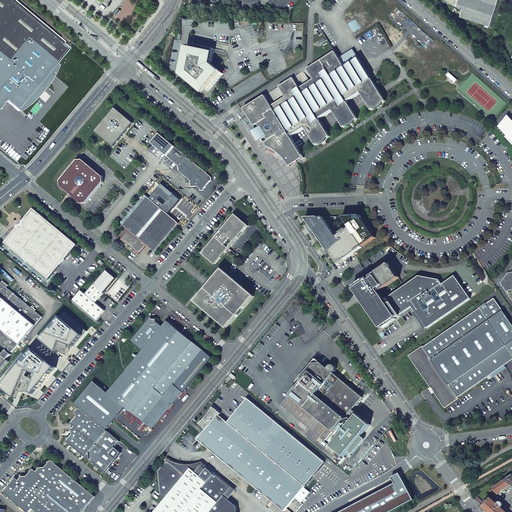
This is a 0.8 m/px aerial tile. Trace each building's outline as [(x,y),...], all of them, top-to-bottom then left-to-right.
[(69,49),(8,0),(0,0),(0,107),(6,100),(7,100),(20,110),(24,108),(28,106),(34,100),(40,95),(47,87),(49,84),(53,78),(56,73),(58,69),(60,64),(57,62),(69,49)] [(499,0),(459,0),(459,2),(453,0),(446,0),(445,4),(463,10),(461,17),(490,27),(499,0)] [(328,56),(335,51),(331,44),(324,49),(328,56)] [(184,68),(187,78),(187,79),(186,80),(201,93),(202,92),(204,94),(207,90),(209,92),(223,74),(213,65),(212,66),(211,63),(212,63),(215,50),(192,45),(192,47),(188,46),(187,48),(186,48),(182,68),(184,68)] [(353,49),(339,58),(342,62),(344,65),(358,57),(353,49)] [(213,65),(223,74),(209,92),(207,90),(204,94),(202,92),(201,93),(210,100),(214,95),(216,96),(222,89),(220,88),(234,71),(227,52),(215,50),(212,63),(211,63),(212,66),(213,65)] [(314,79),(300,88),(293,78),(279,86),(286,97),(272,106),(265,95),(251,104),(251,105),(250,105),(250,106),(251,107),(251,108),(252,108),(246,112),(248,116),(251,119),(257,130),(257,131),(258,132),(258,133),(258,134),(259,135),(259,136),(260,137),(261,137),(262,138),(263,139),(264,139),(266,143),(268,146),(272,149),(274,149),(275,150),(279,153),(284,157),(285,159),(286,160),(286,159),(287,159),(289,163),(290,164),(291,165),(292,165),(293,165),(293,164),(294,164),(294,163),(294,162),(294,161),(293,160),(292,159),(294,157),(295,159),(302,154),(291,137),(305,128),(316,145),(330,137),(319,119),(333,110),(344,128),(358,119),(347,101),(361,93),(372,110),(386,101),(359,58),(345,67),(344,65),(342,62),(339,58),(335,51),(328,56),(307,69),(314,79)] [(115,107),(95,132),(113,147),(134,122),(115,107)] [(261,142),(266,143),(264,139),(263,139),(262,138),(261,137),(260,137),(259,136),(259,135),(258,134),(258,133),(258,132),(257,131),(257,130),(251,119),(248,116),(242,120),(260,141),(261,141),(261,142)] [(511,120),(509,117),(500,128),(511,141),(511,120)] [(151,142),(155,146),(179,166),(180,169),(179,171),(191,180),(192,187),(198,187),(201,189),(201,191),(205,191),(205,189),(210,182),(213,181),(212,177),(175,147),(160,133),(151,142)] [(305,158),(302,154),(295,159),(294,157),(292,159),(293,160),(294,161),(294,162),(294,163),(294,164),(293,164),(293,165),(292,165),(291,165),(290,164),(289,163),(287,159),(286,159),(286,160),(290,167),(305,158)] [(62,184),(83,203),(88,203),(104,182),(104,177),(84,159),(79,160),(62,179),(62,184)] [(138,252),(146,243),(156,250),(179,223),(146,195),(121,224),(129,231),(122,239),(138,252)] [(78,245),(33,208),(23,221),(22,220),(16,228),(17,228),(5,243),(50,279),(78,245)] [(204,253),(217,264),(250,225),(237,214),(204,253)] [(323,217),(306,218),(338,264),(376,238),(361,216),(343,217),(351,228),(338,237),(323,217)] [(471,299),(455,277),(443,285),(440,280),(420,276),(384,301),(378,293),(400,278),(389,263),(368,278),(365,281),(364,280),(355,286),(363,298),(362,299),(381,328),(383,327),(384,329),(389,325),(389,324),(400,316),(412,307),(427,329),(471,299)] [(255,296),(222,268),(195,301),(228,328),(255,296)] [(103,314),(106,311),(96,302),(106,291),(117,278),(107,270),(106,269),(86,295),(83,292),(74,303),(97,321),(103,314)] [(511,272),(508,274),(501,284),(505,292),(511,290),(511,301),(511,272)] [(0,342),(8,349),(10,350),(13,353),(42,317),(7,287),(8,285),(3,281),(1,283),(0,281),(0,342)] [(511,325),(494,300),(411,357),(445,406),(511,360),(511,325)] [(65,315),(47,338),(61,351),(66,342),(78,346),(87,335),(65,315)] [(125,406),(143,421),(173,385),(183,393),(212,358),(168,321),(163,327),(159,324),(157,324),(156,319),(152,320),(152,325),(151,327),(147,324),(143,330),(142,329),(137,335),(138,336),(134,342),(144,351),(108,394),(125,406)] [(0,373),(10,362),(8,360),(12,354),(9,352),(10,350),(8,349),(3,356),(0,353),(0,373)] [(61,366),(38,349),(6,387),(21,398),(24,390),(35,385),(37,386),(35,391),(39,394),(61,366)] [(308,379),(321,363),(316,359),(298,380),(301,382),(305,378),(306,378),(308,379)] [(301,382),(282,405),(311,429),(321,437),(343,456),(348,451),(352,454),(358,447),(354,443),(360,437),(370,425),(352,410),(363,397),(334,373),(335,372),(336,372),(336,371),(336,370),(337,368),(336,368),(336,367),(335,366),(334,365),(333,365),(331,365),(329,366),(328,368),(321,363),(308,379),(306,378),(305,378),(301,382)] [(79,408),(106,430),(125,406),(108,394),(94,382),(75,404),(79,408)] [(153,430),(183,393),(173,385),(143,421),(153,430)] [(214,406),(200,423),(208,429),(200,439),(285,510),(325,462),(247,398),(228,420),(221,414),(222,413),(214,406)] [(106,430),(79,408),(77,410),(77,411),(78,411),(78,412),(77,412),(77,416),(76,417),(75,417),(74,417),(73,418),(73,419),(74,420),(72,422),(73,422),(73,423),(72,425),(72,428),(73,428),(73,434),(72,434),(73,434),(72,434),(68,440),(68,441),(68,442),(70,444),(86,457),(87,456),(87,457),(87,458),(88,459),(89,459),(90,458),(90,457),(91,457),(92,462),(105,473),(121,453),(115,448),(120,441),(106,430)] [(321,437),(311,429),(307,434),(316,442),(321,437)] [(360,437),(354,443),(358,447),(363,441),(360,437)] [(83,511),(96,497),(52,461),(51,462),(49,462),(49,464),(46,467),(39,468),(40,469),(37,472),(34,469),(33,471),(31,471),(31,473),(28,476),(21,476),(21,478),(19,480),(16,478),(7,489),(5,489),(5,490),(4,493),(27,511),(30,511),(34,509),(37,511),(83,511)] [(239,511),(240,511),(239,508),(228,499),(224,496),(231,487),(202,464),(195,472),(191,468),(185,475),(169,462),(168,463),(167,462),(166,462),(159,471),(161,495),(166,498),(157,509),(153,506),(148,511),(239,511)] [(511,474),(492,487),(495,491),(494,492),(495,494),(496,493),(497,494),(510,484),(511,485),(511,474)] [(231,487),(224,496),(228,499),(235,491),(231,487)] [(483,507),(488,511),(504,511),(501,508),(503,506),(503,505),(503,504),(502,503),(501,503),(500,503),(497,500),(496,500),(494,502),(491,499),(483,507)]
